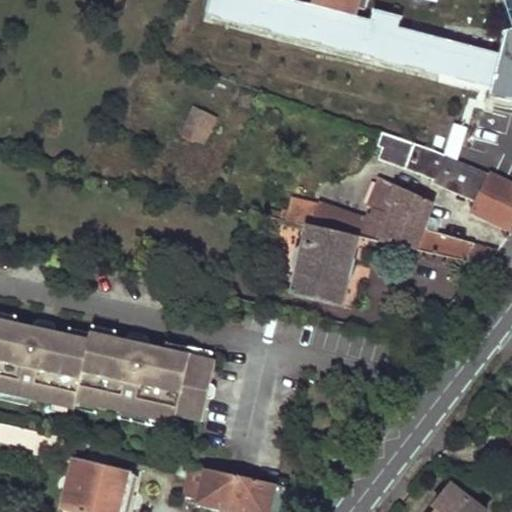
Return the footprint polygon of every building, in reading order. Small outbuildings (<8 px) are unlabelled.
[(511,0),(507,0),(511,14),(511,33),(507,35),(502,56),(399,30),(402,19),(375,12),(372,23),(357,19),(361,0),(213,0),(210,16),(221,19),(222,13),(252,22),(251,26),(271,31),(273,27),(303,35),(302,39),(322,44),(324,40),(354,48),(353,53),(374,58),(376,54),(406,61),(405,66),(425,71),(427,67),(457,75),(456,79),(476,85),(477,80),(493,84),(490,97),(495,99),(501,101),(507,102),(511,102),(511,0)] [(194,111),(184,133),(205,144),(215,121),(194,111)] [(384,134),(379,147),(384,149),(380,159),(435,179),(433,182),(478,201),(473,211),(510,230),(511,226),(511,185),(489,174),(433,150),(384,134)] [(398,186),(381,178),(368,207),(377,212),(387,216),(398,186)] [(474,247),(475,244),(436,233),(439,224),(437,219),(428,217),(433,203),(398,186),(387,216),(377,212),(374,218),(368,216),(368,220),(320,205),(319,207),(293,201),(290,215),(285,213),(283,221),(307,226),(355,237),(360,238),(486,267),(498,253),(474,247)] [(344,308),(350,279),(345,278),(355,237),(307,226),(296,273),(301,274),(296,295),(296,297),(344,308)] [(355,237),(345,278),(350,279),(352,279),(356,263),(354,262),(360,238),(355,237)] [(296,273),(291,294),(296,295),(301,274),(296,273)] [(0,392),(75,410),(77,402),(175,424),(177,417),(202,423),(216,362),(212,361),(164,350),(148,346),(149,341),(148,337),(132,334),(129,336),(128,342),(116,339),(92,334),(91,339),(90,341),(69,336),(55,333),(56,328),(54,324),(38,320),(35,323),(34,329),(16,325),(0,320),(0,392)] [(0,438),(31,445),(34,432),(0,424),(0,438)] [(52,436),(34,432),(31,445),(69,454),(70,451),(49,445),(52,436)] [(52,436),(49,445),(70,451),(69,454),(83,457),(87,444),(52,436)] [(70,511),(126,511),(135,476),(78,462),(66,511),(70,511)] [(191,469),(184,496),(201,500),(208,473),(191,469)] [(201,500),(201,502),(242,511),(294,511),(308,493),(208,471),(208,473),(201,500)] [(483,511),(451,487),(434,509),(438,511),(437,511),(483,511)]
